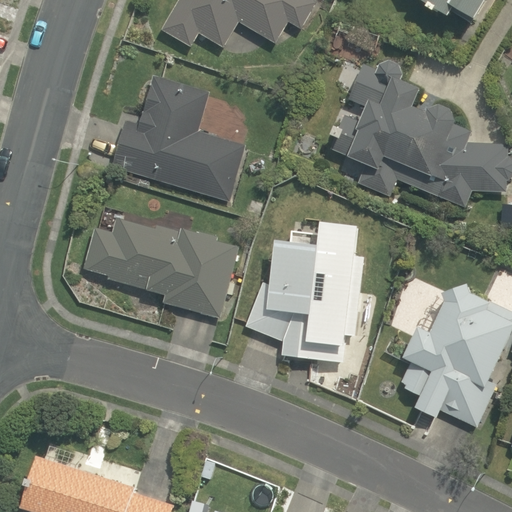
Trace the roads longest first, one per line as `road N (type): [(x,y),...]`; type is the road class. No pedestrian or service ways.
road 1 (residential): [(0,337),(357,451),(480,511)]
road 2 (residential): [(7,219),(76,0)]
